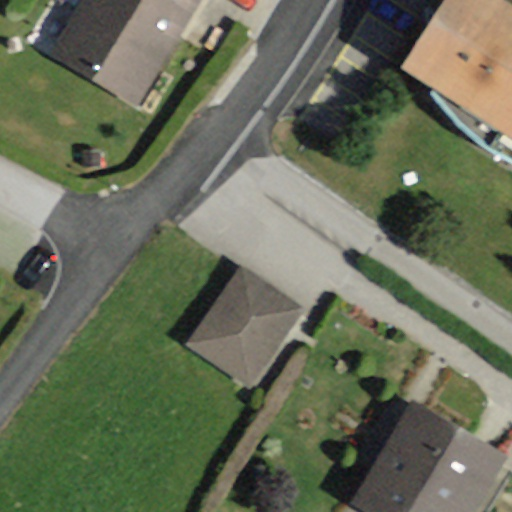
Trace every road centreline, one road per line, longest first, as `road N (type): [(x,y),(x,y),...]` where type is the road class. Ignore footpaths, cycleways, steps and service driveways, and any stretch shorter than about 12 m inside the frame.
road 1 (residential): [(308,0),(213,137),(112,244)]
road 2 (residential): [(112,244),(0,395)]
road 3 (residential): [(0,182),(112,244)]
